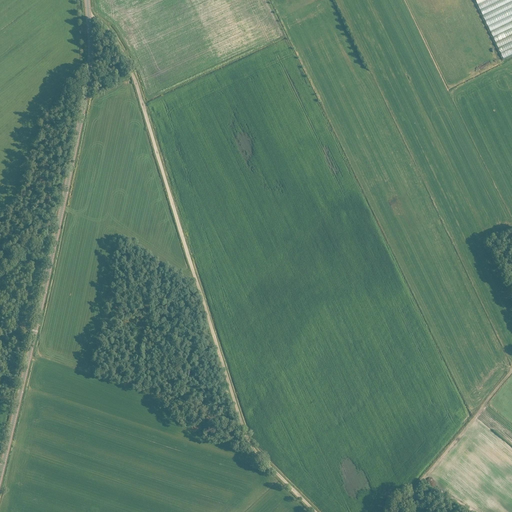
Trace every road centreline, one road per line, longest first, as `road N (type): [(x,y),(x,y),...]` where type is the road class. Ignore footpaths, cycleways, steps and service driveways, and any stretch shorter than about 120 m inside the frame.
road 1 (track): [(87,19),(105,23),(132,73),(242,428),(314,511)]
road 2 (tertiary): [(0,483),(83,118),(85,0)]
road 3 (track): [(395,511),(511,374)]
